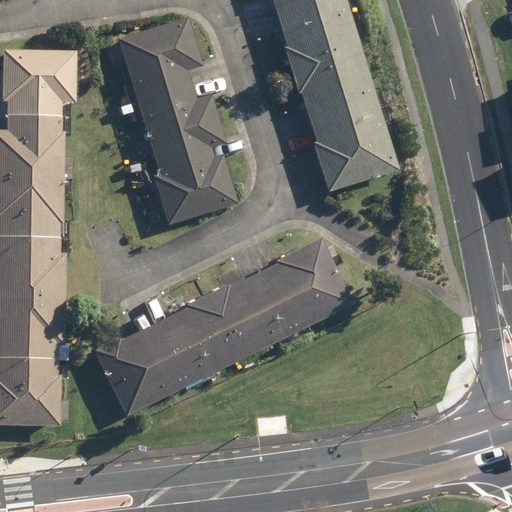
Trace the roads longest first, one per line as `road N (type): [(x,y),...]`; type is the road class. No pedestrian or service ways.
road 1 (secondary): [(0,510),(366,464),(511,431)]
road 2 (tertiary): [(511,343),(425,0)]
road 3 (residential): [(213,0),(228,20),(276,181),(270,196)]
road 4 (residential): [(270,196),(253,212),(108,283)]
